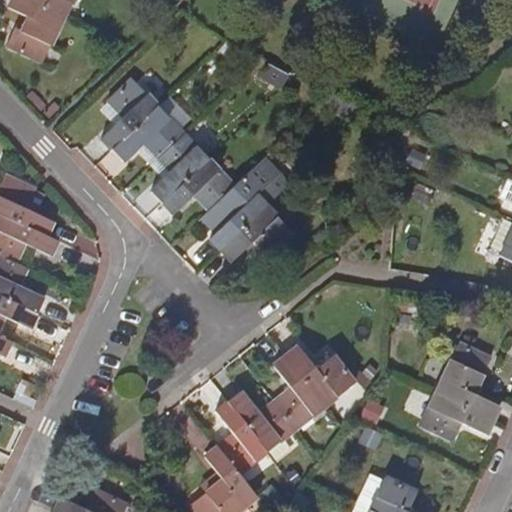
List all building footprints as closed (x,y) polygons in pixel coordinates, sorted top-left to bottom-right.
[(47,63),(68,20),(25,0),(15,0),(10,10),(29,19),(24,32),(18,29),(10,45),(47,63)] [(25,0),(68,20),(77,0),(25,0)] [(102,139),(113,151),(159,107),(134,81),(110,105),(123,120),(102,139)] [(474,99),(468,112),(481,118),(487,105),(474,99)] [(58,106),(48,115),(52,119),(61,110),(58,106)] [(184,133),(159,107),(113,151),(125,162),(146,143),(160,157),(184,133)] [(197,109),(188,117),(195,124),(204,115),(197,109)] [(209,160),(184,133),(160,157),(173,171),(152,192),(164,203),(209,160)] [(428,151),(413,145),(407,158),(421,165),(428,151)] [(235,187),(209,160),(164,203),(175,215),(196,196),(211,210),(217,204),(235,187)] [(6,178),(0,191),(0,213),(1,214),(48,236),(55,221),(29,209),(37,192),(6,178)] [(436,187),(416,178),(410,190),(430,200),(436,187)] [(210,240),(221,251),(268,207),(242,180),(235,187),(217,204),(232,219),(210,240)] [(293,233),(268,207),(221,251),(232,262),(253,242),(268,256),(293,233)] [(1,214),(0,216),(0,255),(16,263),(25,245),(52,258),(59,242),(48,236),(1,214)] [(501,256),(511,261),(511,220),(505,217),(492,244),(503,250),(501,256)] [(0,255),(0,295),(38,314),(45,299),(19,287),(28,268),(16,263),(0,255)] [(0,295),(0,327),(5,317),(32,329),(38,314),(0,295)] [(0,352),(6,356),(13,341),(0,335),(0,352)] [(299,347),(287,357),(326,407),(355,384),(334,358),(317,371),(299,347)] [(458,347),(436,394),(494,421),(501,407),(474,394),(489,361),(458,347)] [(292,391),(276,403),(297,429),(326,407),(287,357),(274,367),(292,391)] [(241,392),(229,401),(269,452),(297,429),(276,403),(259,415),(241,392)] [(487,437),(494,421),(436,394),(420,428),(451,443),(459,424),(487,437)] [(234,436),(219,448),(240,474),(269,452),(229,401),(216,412),(234,436)] [(375,407),(367,402),(361,412),(369,417),(375,407)] [(384,435),(365,425),(359,437),(365,441),(364,442),(377,449),(384,435)] [(197,511),(238,511),(258,497),(240,474),(219,448),(206,458),(224,481),(192,505),(197,511)] [(384,479),(369,511),(372,511),(408,511),(406,511),(416,493),(384,479)] [(276,489),(263,499),(271,509),(284,498),(276,489)] [(61,497),(55,511),(124,511),(127,506),(97,492),(89,510),(61,497)]
